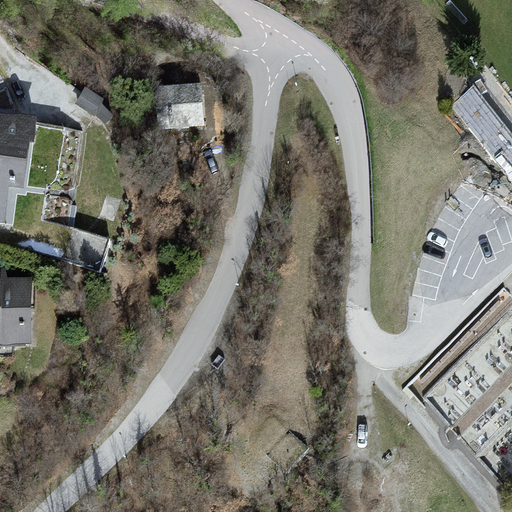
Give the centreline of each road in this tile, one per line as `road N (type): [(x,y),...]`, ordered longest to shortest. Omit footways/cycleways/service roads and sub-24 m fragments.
road 1 (unclassified): [(265,54),(270,117),(258,186),(205,328),(119,444),(52,511)]
road 2 (unclassified): [(411,346),(384,359),(360,326),(351,122),(332,80),(294,55),(265,54)]
